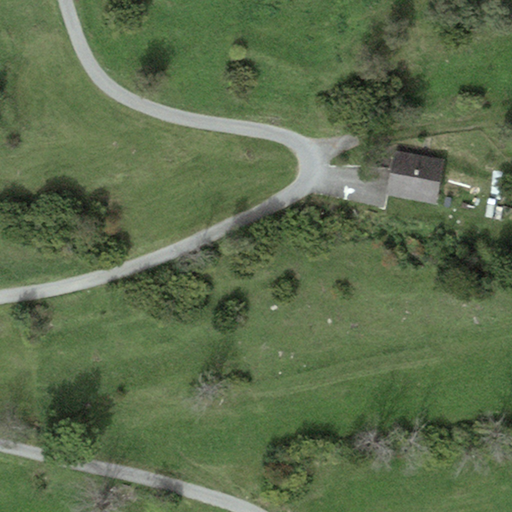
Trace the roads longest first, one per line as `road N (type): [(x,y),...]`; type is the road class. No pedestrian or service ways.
road 1 (unclassified): [(0,296),(102,277),(184,248),(294,192),(312,163),(288,138),(125,100),(82,51),(63,0)]
road 2 (unclassified): [(248,511),(0,443)]
